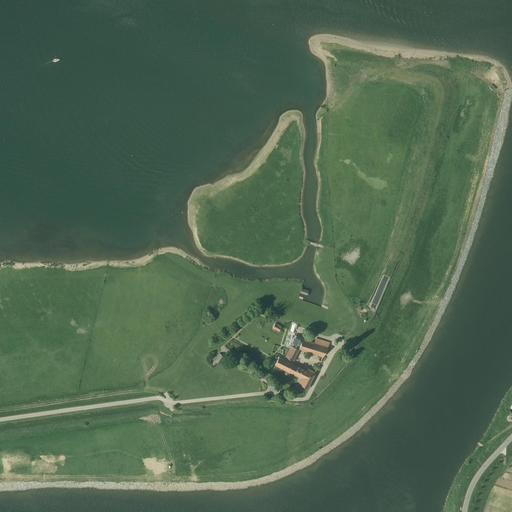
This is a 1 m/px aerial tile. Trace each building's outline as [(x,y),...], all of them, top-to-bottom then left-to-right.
[(275,322),(272,327),(278,330),(281,325),(275,322)] [(294,334),(297,324),(291,322),(284,344),(288,346),(292,335),(293,335),(294,334)] [(329,342),(329,341),(315,337),(314,341),(303,337),(302,338),(303,337),(294,334),(293,335),(292,335),(288,346),(289,346),(284,355),(293,360),(299,348),(322,356),(329,342)] [(216,365),(221,355),(216,353),(212,363),(216,365)] [(305,369),(279,356),(274,364),(299,377),(297,382),(307,387),(316,371),(307,367),(305,369)]
